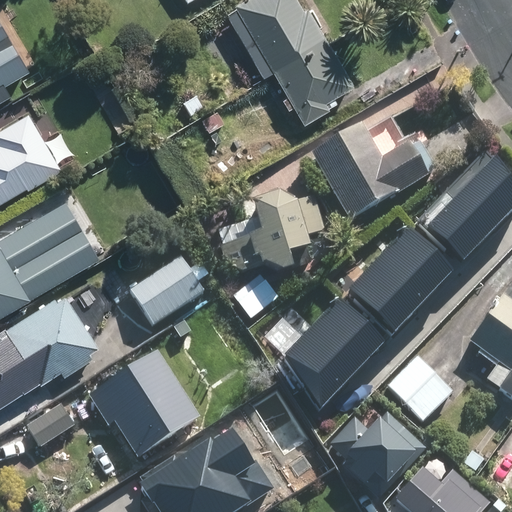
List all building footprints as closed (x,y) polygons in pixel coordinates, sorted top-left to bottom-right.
[(236,9),(226,15),(263,78),(272,72),(303,125),(328,111),(324,104),(353,87),(307,8),(302,11),(296,0),(244,0),(234,6),(236,9)] [(0,82),(29,66),(0,15),(0,82)] [(59,16),(17,41),(38,77),(80,53),(59,16)] [(204,107),(197,95),(183,103),(190,115),(204,107)] [(224,124),(217,112),(201,122),(208,133),(224,124)] [(29,113),(0,129),(0,204),(61,169),(29,113)] [(333,194),(349,222),(427,179),(409,146),(380,161),(361,128),(311,155),(333,194)] [(419,220),(461,258),(511,202),(511,178),(483,151),(419,220)] [(290,272),(286,258),(309,251),(304,235),(324,229),(314,199),(292,205),(276,197),(250,205),(255,221),(219,233),(223,246),(219,247),(228,275),(260,265),(279,276),(290,272)] [(0,316),(97,262),(63,203),(0,238),(0,316)] [(405,228),(350,287),(394,328),(449,268),(405,228)] [(203,292),(179,258),(129,293),(152,327),(203,292)] [(497,389),(507,374),(508,375),(511,369),(511,286),(505,295),(504,294),(475,334),(468,345),(497,365),(486,381),(497,389)] [(283,354),(319,404),(383,341),(337,295),(283,354)] [(92,360),(88,354),(98,348),(66,296),(2,334),(26,373),(30,370),(39,385),(60,372),(64,377),(92,360)] [(198,419),(157,354),(94,393),(135,459),(198,419)] [(451,393),(418,358),(387,388),(420,422),(451,393)] [(73,427),(60,406),(27,426),(41,448),(73,427)] [(326,442),(379,492),(426,444),(387,407),(368,427),(354,413),(326,442)] [(483,460),(471,453),(464,464),(476,472),(483,460)] [(269,454),(224,481),(242,511),(263,511),(294,494),(269,454)] [(410,511),(475,511),(489,498),(452,464),(436,481),(422,467),(394,496),(410,511)] [(113,511),(199,511),(211,506),(189,469),(173,479),(172,476),(113,511)]
